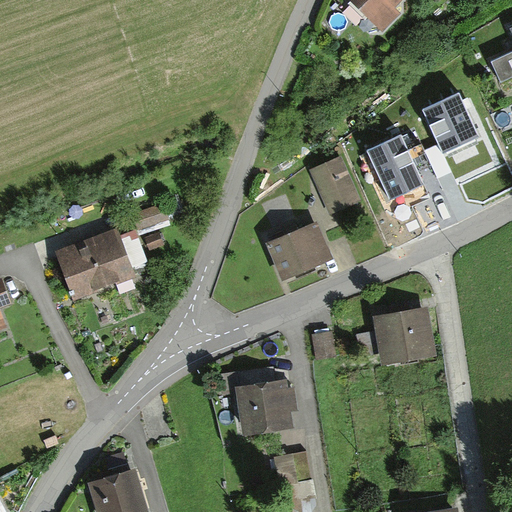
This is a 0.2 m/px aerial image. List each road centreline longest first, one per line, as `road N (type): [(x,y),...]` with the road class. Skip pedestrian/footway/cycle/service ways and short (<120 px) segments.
road 1 (residential): [(152,358),(193,286),(303,0)]
road 2 (residential): [(152,358),(445,237)]
road 3 (residential): [(445,237),(460,424),(477,511)]
road 4 (residential): [(94,412),(18,228)]
road 5 (residential): [(18,228),(168,165)]
